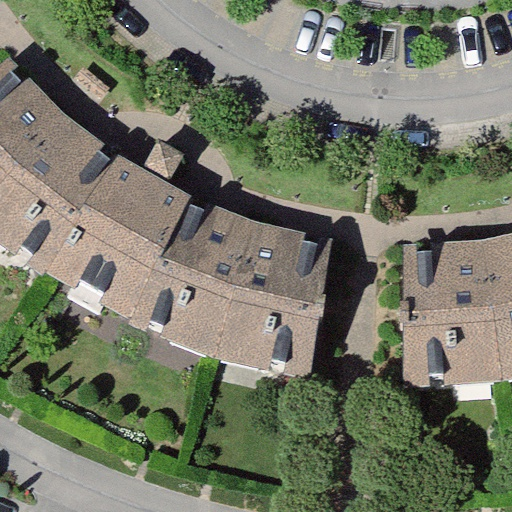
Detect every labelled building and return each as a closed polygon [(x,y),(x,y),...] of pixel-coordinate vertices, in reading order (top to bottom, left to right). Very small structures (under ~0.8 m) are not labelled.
[(0,254),(33,278),(110,163),(47,112),(0,62),(0,254)] [(109,319),(197,358),(235,224),(176,198),(156,187),(172,160),(143,144),(127,172),(110,163),(33,278),(109,319)] [(197,358),(297,377),(323,252),(235,224),(197,358)] [(511,371),(511,228),(470,240),(487,378),(511,371)] [(487,378),(470,240),(386,244),(388,386),(487,378)]
